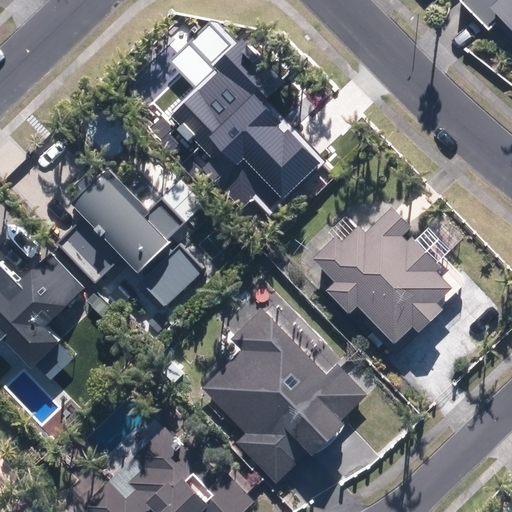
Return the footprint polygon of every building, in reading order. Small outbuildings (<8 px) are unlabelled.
[(493,25),(511,44),(511,0),(456,0),(455,1),(485,32),(493,25)] [(292,2),(277,17),(308,46),(322,31),(292,2)] [(241,47),(170,117),(212,159),(199,171),(236,209),(263,183),(278,198),(317,160),(260,102),(278,84),(241,47)] [(100,168),(65,203),(79,218),(53,243),(93,283),(119,258),(165,304),(201,270),(168,237),(184,222),(159,197),(144,212),(100,168)] [(353,306),(389,344),(407,326),(413,332),(438,308),(432,302),(447,288),(431,271),(435,267),(406,237),(402,241),(397,236),(406,227),(387,207),(360,232),(354,226),(338,240),(333,235),(308,259),(330,282),(322,289),(345,314),(353,306)] [(0,338),(28,366),(55,340),(41,326),(81,288),(44,251),(14,280),(0,266),(0,338)] [(273,483),(364,395),(334,365),(323,375),(260,310),(229,340),(239,350),(201,388),(244,433),(234,443),(273,483)] [(106,481),(80,507),(84,511),(239,511),(252,500),(193,441),(185,449),(162,426),(131,457),(141,468),(126,483),(133,490),(124,499),(106,481)]
